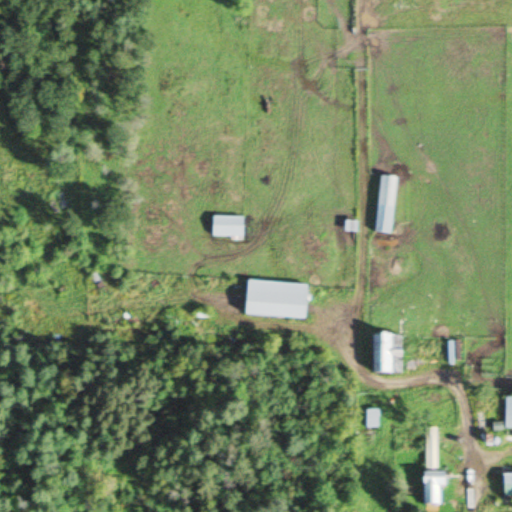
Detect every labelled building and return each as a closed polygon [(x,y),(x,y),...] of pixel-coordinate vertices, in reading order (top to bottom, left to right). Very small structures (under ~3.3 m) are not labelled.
[(377,177),(372,235),(388,236),(393,179),(377,177)] [(240,218),(209,218),(209,240),(240,240),(240,218)] [(302,321),(304,286),(245,282),(242,317),(302,321)] [(370,337),(370,376),(399,376),(399,337),(370,337)] [(511,398),(503,398),(503,430),(511,429),(511,398)] [(364,429),(374,429),(375,412),(364,412),(364,429)] [(422,507),(437,507),(437,489),(441,489),(441,473),(434,473),(434,427),(422,427),(422,507)] [(511,498),(511,474),(500,475),(500,498),(511,498)]
